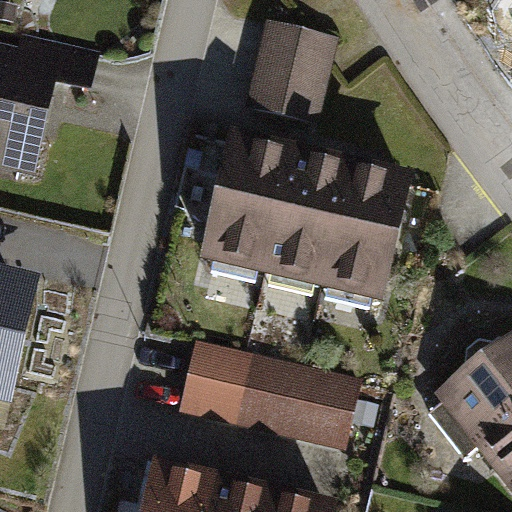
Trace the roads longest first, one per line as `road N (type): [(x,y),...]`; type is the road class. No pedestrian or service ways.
road 1 (residential): [(195,0),(75,511)]
road 2 (residential): [(398,0),(511,165)]
